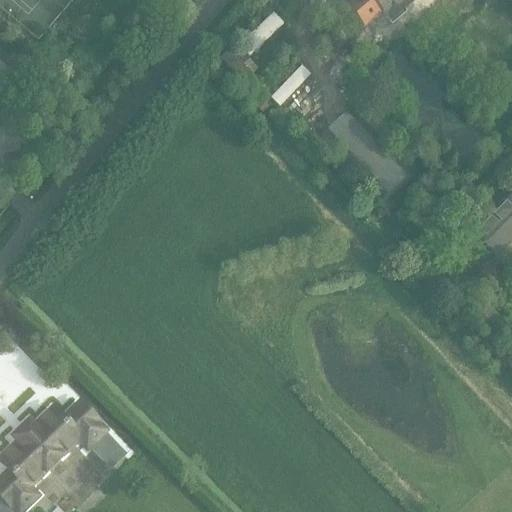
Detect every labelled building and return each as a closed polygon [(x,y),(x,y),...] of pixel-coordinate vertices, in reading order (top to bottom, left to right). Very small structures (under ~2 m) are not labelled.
[(354,0),(350,4),(368,25),(386,9),(394,18),(409,5),(404,0),(354,0)] [(253,74),(258,69),(248,59),(243,64),(229,49),(220,58),(245,83),(253,74)] [(302,64),(271,97),(281,106),(311,73),(302,64)] [(251,103),(254,92),(245,90),(242,101),(251,103)] [(288,112),(302,97),(296,91),(282,105),(288,112)] [(262,113),(269,107),(262,100),(256,106),(262,113)] [(350,109),(322,135),(380,197),(407,171),(350,109)] [(511,197),(476,234),(495,254),(511,237),(511,197)] [(45,474),(62,457),(61,456),(77,441),(86,450),(105,432),(79,405),(61,421),(51,411),(34,428),(28,422),(19,431),(16,434),(11,438),(16,444),(0,459),(0,462),(9,471),(0,480),(0,496),(15,511),(22,511),(37,498),(28,488),(44,473),(45,474)] [(113,442),(102,462),(116,469),(126,449),(113,442)]
